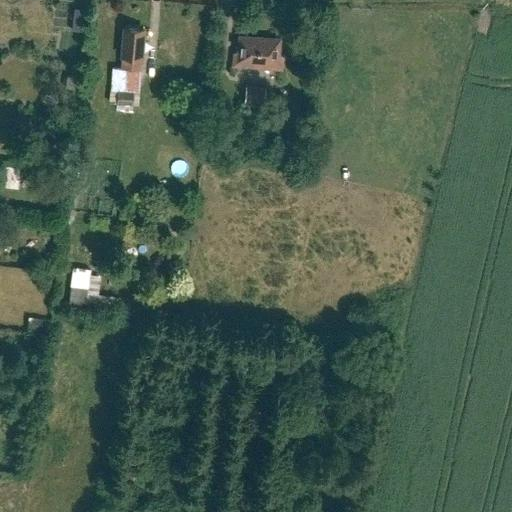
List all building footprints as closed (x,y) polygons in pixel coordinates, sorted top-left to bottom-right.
[(139,69),(141,56),(143,28),(125,26),(121,68),(139,69)] [(277,56),(279,39),(239,36),(238,53),(234,52),(233,64),(280,68),(282,56),(277,56)] [(262,101),(263,87),(246,86),(244,100),(262,101)] [(133,105),(134,93),(117,92),(116,104),(133,105)] [(89,301),(94,273),(71,269),(69,280),(76,281),(73,298),(89,301)] [(187,511),(189,503),(172,500),(169,511),(187,511)]
